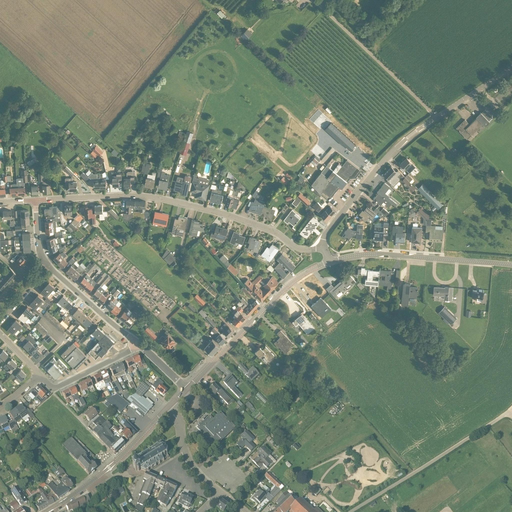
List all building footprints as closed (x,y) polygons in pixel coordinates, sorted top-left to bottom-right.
[(247,29),(241,35),(245,40),(251,34),(247,29)] [(476,117),(477,118),(482,124),(485,127),(493,119),(485,110),(481,113),(481,112),(476,117)] [(465,120),(456,128),(467,139),(472,135),(482,124),(477,118),(469,125),(465,120)] [(322,129),(325,126),(318,120),(315,123),(322,129)] [(332,123),(325,129),(342,145),(343,144),(350,151),(356,145),(332,123)] [(184,141),(180,153),(186,155),(190,143),(193,133),(187,131),(184,141)] [(93,150),(100,157),(103,153),(96,146),(93,150)] [(401,164),(400,164),(406,170),(409,173),(416,167),(412,164),(407,158),(404,161),(403,161),(401,163),(401,164)] [(327,165),(311,185),(313,186),(315,189),(320,194),(323,191),(331,197),(339,187),(341,188),(350,178),(355,178),(360,171),(361,171),(360,171),(347,160),(342,166),(339,164),(333,171),(327,165)] [(66,166),(63,169),(67,173),(68,173),(71,177),(74,174),(66,166)] [(391,167),(384,174),(389,179),(387,180),(391,184),(393,186),(400,178),(401,179),(399,181),(403,185),(404,184),(411,192),(413,190),(416,187),(410,182),(405,177),(398,170),(396,172),(391,167)] [(159,169),(157,177),(160,177),(158,187),(167,189),(168,181),(169,175),(165,174),(165,173),(162,172),(162,170),(159,169)] [(116,172),(111,173),(111,178),(112,179),(113,185),(116,185),(116,187),(119,187),(119,181),(122,181),(122,173),(116,173),(116,172)] [(127,178),(124,178),(124,187),(131,187),(131,185),(136,185),(136,175),(136,172),(132,172),(129,172),(127,174),(127,178)] [(83,173),(80,175),(88,182),(90,180),(83,173)] [(92,173),(88,177),(92,180),(94,180),(94,189),(95,188),(100,188),(100,178),(99,173),(97,173),(93,174),(92,173)] [(103,173),(99,173),(100,178),(100,188),(106,188),(106,186),(110,186),(109,179),(106,179),(106,177),(103,177),(103,173)] [(147,178),(145,185),(153,187),(155,179),(154,179),(155,176),(152,175),(148,174),(147,178)] [(284,176),(280,180),(286,185),(289,181),(284,176)] [(174,187),(174,188),(174,190),(182,192),(181,194),(187,195),(190,182),(184,181),(184,179),(177,177),(176,181),(175,187),(174,187)] [(194,177),(191,190),(194,190),(194,191),(197,191),(196,197),(205,199),(205,200),(209,185),(210,181),(194,177)] [(73,178),(65,178),(65,186),(69,185),(70,190),(77,189),(77,186),(78,186),(77,183),(77,182),(73,182),(73,178)] [(24,183),(16,184),(17,187),(17,195),(25,194),(24,183)] [(384,183),(377,192),(378,193),(392,204),(395,206),(397,204),(388,197),(389,196),(385,193),(390,187),(384,183)] [(12,184),(9,184),(10,195),(17,195),(17,187),(16,184),(12,184)] [(443,205),(423,184),(418,188),(438,209),(443,205)] [(212,189),(210,200),(216,202),(219,189),(220,186),(216,185),(215,189),(212,189)] [(219,189),(216,202),(221,203),(223,195),(221,194),(222,190),(224,190),(225,186),(220,185),(220,186),(219,189)] [(228,194),(225,204),(231,206),(236,190),(231,188),(229,193),(228,194)] [(315,189),(313,191),(319,197),(322,195),(320,194),(315,189)] [(236,190),(231,206),(236,208),(240,197),(237,196),(239,191),(236,190)] [(300,193),(297,197),(301,201),(307,206),(310,202),(301,194),(300,193)] [(378,193),(373,200),(376,202),(380,206),(383,202),(386,204),(385,206),(388,208),(392,204),(378,193)] [(297,197),(292,203),(296,207),(301,201),(297,197)] [(252,201),(249,210),(255,213),(256,210),(261,212),(264,206),(265,202),(255,199),(254,202),(252,201)] [(123,213),(123,219),(126,222),(127,222),(133,217),(133,211),(134,208),(135,208),(135,201),(127,200),(126,213),(123,213)] [(133,217),(149,218),(149,212),(145,212),(146,207),(145,207),(145,201),(135,201),(135,208),(138,208),(138,211),(133,211),(133,217)] [(317,202),(313,206),(319,212),(323,208),(317,202)] [(327,203),(323,208),(331,215),(335,211),(327,203)] [(66,205),(65,205),(66,214),(68,214),(68,218),(73,218),(74,219),(72,222),(69,226),(73,230),(76,227),(80,223),(79,221),(83,218),(80,215),(76,211),(73,213),(72,214),(72,204),(68,204),(66,204),(66,205)] [(102,205),(95,206),(95,213),(100,213),(100,219),(104,219),(104,216),(107,216),(107,212),(103,212),(102,205)] [(51,209),(45,209),(45,215),(51,215),(51,217),(56,216),(56,218),(58,218),(59,218),(61,218),(60,213),(57,213),(57,208),(57,206),(51,207),(51,209)] [(88,206),(84,207),(85,216),(89,216),(89,221),(91,221),(91,223),(96,223),(95,213),(92,213),(92,208),(88,208),(88,206)] [(264,206),(261,212),(267,214),(266,216),(272,218),(275,210),(264,206)] [(362,211),(360,214),(363,217),(362,218),(366,221),(368,218),(371,220),(377,214),(368,207),(364,212),(362,211)] [(319,212),(318,212),(327,220),(331,215),(323,208),(319,212)] [(421,208),(417,212),(426,221),(428,219),(431,217),(421,208)] [(111,209),(108,212),(116,219),(118,216),(111,209)] [(11,210),(2,211),(3,219),(8,218),(8,219),(10,219),(10,223),(9,223),(10,226),(14,226),(14,217),(11,218),(11,210)] [(292,210),(283,220),(287,223),(289,222),(294,226),(300,219),(294,215),(296,213),(292,210)] [(155,213),(154,221),(161,223),(161,224),(166,225),(168,215),(162,213),(162,214),(155,213)] [(174,221),(171,234),(176,235),(178,228),(185,230),(187,219),(179,217),(178,220),(175,219),(174,221)] [(313,217),(300,233),(300,234),(302,232),(308,236),(311,232),(312,232),(313,232),(312,231),(319,223),(313,217)] [(53,221),(45,221),(46,228),(56,227),(56,221),(56,218),(53,218),(53,221)] [(426,224),(426,232),(430,233),(430,240),(442,241),(443,226),(431,226),(431,219),(428,219),(426,221),(426,224)] [(192,220),(189,234),(197,235),(198,230),(204,232),(205,228),(202,227),(203,224),(197,223),(197,221),(192,220)] [(374,227),(373,239),(374,239),(374,240),(375,241),(377,241),(378,241),(379,240),(383,240),(383,235),(388,235),(389,223),(383,223),(383,228),(374,227)] [(412,227),(411,242),(421,242),(422,227),(417,227),(417,224),(413,223),(413,227),(412,227)] [(346,234),(344,237),(347,240),(348,241),(349,240),(348,240),(353,235),(357,235),(356,239),(362,239),(363,225),(357,225),(357,231),(352,231),(349,228),(345,233),(346,234)] [(393,225),(392,234),(395,234),(395,240),(403,241),(404,232),(402,232),(403,226),(393,225)] [(212,229),(211,234),(216,236),(216,237),(220,238),(219,241),(223,242),(223,240),(224,240),(227,229),(217,226),(216,227),(215,230),(212,229)] [(234,232),(230,242),(235,244),(237,245),(236,247),(240,249),(242,244),(245,237),(239,235),(239,233),(234,232)] [(54,238),(47,240),(48,246),(61,242),(62,242),(61,238),(63,237),(63,234),(55,235),(55,237),(54,238)] [(205,238),(201,241),(205,245),(207,246),(210,243),(205,238)] [(249,243),(247,249),(257,252),(261,241),(250,238),(249,243)] [(61,242),(48,246),(50,252),(57,250),(57,249),(58,249),(62,247),(61,242)] [(17,248),(16,250),(20,253),(22,251),(23,251),(23,252),(31,251),(30,245),(20,245),(20,248),(17,248)] [(267,247),(261,255),(269,261),(278,249),(272,245),(269,248),(267,247)] [(167,249),(163,257),(171,265),(176,259),(169,251),(167,249)] [(280,262),(274,267),(283,277),(283,278),(286,275),(280,268),(284,264),(291,270),(295,266),(280,252),(276,258),(280,262)] [(60,253),(54,258),(58,263),(64,258),(60,253)] [(17,259),(13,263),(19,268),(20,267),(22,265),(26,260),(20,255),(20,256),(17,254),(14,257),(17,259)] [(223,255),(219,258),(227,267),(230,264),(227,261),(228,260),(223,255)] [(64,258),(58,263),(62,268),(68,262),(67,262),(64,258)] [(78,267),(74,263),(72,265),(66,271),(71,275),(78,267)] [(78,267),(71,275),(75,279),(80,274),(82,276),(86,271),(92,265),(90,263),(86,267),(84,269),(80,265),(78,267)] [(92,265),(86,271),(88,274),(96,265),(93,263),(92,265)] [(227,267),(232,272),(235,275),(238,272),(236,269),(231,264),(230,264),(227,267)] [(9,267),(5,271),(12,277),(16,273),(9,267)] [(361,269),(361,274),(367,275),(367,280),(365,280),(365,285),(378,286),(378,281),(372,280),(373,276),(379,277),(379,275),(380,270),(379,270),(379,272),(370,271),(370,270),(365,270),(365,268),(362,268),(361,269)] [(378,281),(378,286),(378,285),(388,286),(387,290),(391,291),(392,281),(390,281),(391,271),(389,271),(380,270),(379,275),(385,276),(385,280),(379,279),(379,281),(378,281)] [(5,271),(2,275),(8,281),(12,277),(5,271)] [(84,277),(79,283),(84,287),(89,281),(91,278),(87,274),(84,277)] [(104,278),(99,283),(102,286),(110,277),(107,274),(104,278)] [(331,293),(336,299),(339,297),(339,296),(356,282),(349,274),(344,278),(346,280),(331,293)] [(2,275),(0,277),(0,281),(5,285),(8,281),(2,275)] [(100,275),(95,281),(99,283),(104,278),(100,275)] [(260,275),(256,279),(259,282),(261,281),(264,285),(266,287),(265,288),(270,292),(276,285),(278,283),(272,278),(271,279),(267,275),(264,279),(260,275)] [(89,281),(84,287),(89,291),(94,286),(96,283),(91,278),(89,281)] [(248,279),(244,283),(261,301),(270,292),(265,288),(262,290),(257,285),(258,283),(259,282),(256,279),(252,282),(248,279)] [(49,283),(45,287),(50,292),(55,287),(49,283)] [(403,284),(401,304),(408,305),(409,301),(416,301),(417,290),(418,290),(418,289),(417,289),(417,287),(409,287),(410,284),(403,284)] [(245,285),(241,289),(246,293),(247,292),(250,296),(253,293),(245,285)] [(97,288),(92,294),(97,299),(102,293),(105,290),(102,288),(100,286),(97,288)] [(45,287),(41,292),(46,297),(50,292),(45,287)] [(434,287),(434,296),(444,296),(444,300),(452,300),(453,288),(445,287),(445,288),(434,287)] [(473,290),(472,298),(476,298),(476,297),(482,298),(482,302),(486,302),(486,294),(483,294),(484,290),(479,290),(479,292),(477,292),(477,290),(473,290)] [(102,293),(97,299),(102,303),(107,298),(110,295),(107,293),(105,295),(102,293)] [(196,293),(193,297),(202,305),(205,302),(196,293)] [(38,295),(34,300),(40,305),(40,304),(42,306),(45,302),(48,304),(49,302),(46,299),(44,301),(43,300),(44,300),(38,295)] [(63,296),(58,301),(63,305),(67,299),(63,296)] [(111,299),(106,305),(111,310),(116,304),(113,302),(116,299),(113,297),(111,299)] [(320,298),(311,306),(322,318),(327,313),(324,310),(328,307),(320,298)] [(63,305),(61,307),(66,312),(64,314),(66,316),(69,312),(68,311),(69,310),(68,309),(72,304),(67,299),(63,305)] [(34,300),(30,304),(35,309),(40,305),(34,300)] [(246,306),(240,300),(239,302),(237,304),(239,306),(241,308),(243,309),(246,306)] [(247,307),(244,310),(248,315),(260,303),(259,303),(256,300),(249,308),(247,307)] [(212,302),(209,304),(215,310),(218,308),(212,302)] [(116,304),(111,310),(116,314),(120,309),(124,305),(121,303),(119,306),(116,304)] [(189,303),(187,306),(193,312),(196,309),(189,303)] [(239,306),(233,313),(236,316),(242,322),(247,317),(242,313),(244,310),(243,309),(241,308),(239,306)] [(27,307),(23,312),(28,317),(31,319),(34,315),(33,313),(33,312),(27,307)] [(445,307),(439,314),(451,325),(457,319),(445,307)] [(78,308),(73,314),(77,318),(82,312),(78,308)] [(127,308),(120,317),(125,321),(129,315),(127,313),(129,310),(127,308)] [(202,309),(199,312),(205,319),(213,328),(214,327),(214,328),(217,326),(208,316),(202,309)] [(23,312),(19,317),(24,322),(28,317),(23,312)] [(82,312),(77,318),(81,322),(87,316),(82,312)] [(129,315),(125,321),(130,325),(134,320),(137,322),(141,317),(138,315),(137,317),(132,312),(129,315)] [(294,321),(292,322),(296,326),(299,324),(307,334),(314,328),(303,315),(305,314),(303,312),(296,317),(297,318),(295,320),(294,321)] [(81,322),(80,324),(85,329),(83,331),(85,333),(88,329),(86,327),(92,321),(87,316),(81,322)] [(233,318),(231,320),(232,321),(238,326),(242,322),(236,316),(234,318),(233,318)] [(16,320),(12,325),(17,330),(18,329),(19,331),(23,326),(26,329),(27,327),(23,324),(22,325),(16,320)] [(226,323),(220,328),(223,332),(221,334),(226,339),(228,336),(229,337),(234,331),(229,326),(226,323)] [(12,325),(8,329),(13,334),(17,330),(12,325)] [(96,328),(92,332),(96,336),(97,336),(95,338),(98,341),(104,332),(101,330),(101,329),(97,326),(95,328),(96,328)] [(147,327),(144,331),(153,340),(156,337),(153,334),(153,333),(147,327)] [(213,328),(211,330),(216,335),(214,337),(217,340),(216,342),(219,346),(221,344),(222,344),(226,339),(221,334),(217,331),(214,328),(214,327),(213,328)] [(279,339),(275,343),(279,348),(279,347),(284,352),(293,344),(280,330),(277,334),(281,338),(280,339),(279,339)] [(104,332),(98,341),(101,343),(108,336),(104,332)] [(162,335),(160,338),(164,342),(163,344),(167,347),(168,346),(169,347),(170,347),(172,345),(174,344),(175,343),(175,342),(176,341),(168,334),(165,337),(162,335)] [(80,340),(78,342),(81,345),(87,337),(84,335),(80,340)] [(98,341),(89,352),(96,358),(100,354),(102,355),(107,349),(115,340),(109,335),(108,336),(101,343),(98,341)] [(29,340),(24,345),(28,349),(33,344),(36,342),(36,341),(32,337),(29,340)] [(200,341),(197,345),(202,350),(204,347),(212,354),(220,346),(219,346),(216,342),(212,339),(208,343),(204,340),(202,343),(200,341)] [(33,344),(28,349),(32,354),(38,349),(42,344),(44,342),(42,340),(38,344),(36,342),(33,344)] [(73,343),(61,355),(74,368),(86,356),(73,343)] [(260,348),(255,353),(260,358),(262,356),(268,362),(273,357),(275,356),(266,347),(262,350),(260,348)] [(38,349),(32,354),(37,359),(42,353),(38,349)] [(137,356),(131,359),(134,366),(138,364),(139,367),(145,365),(141,357),(138,358),(137,356)] [(53,358),(44,367),(47,370),(48,369),(56,378),(63,371),(67,367),(59,359),(57,361),(53,358)] [(6,364),(3,367),(10,373),(15,368),(14,366),(16,363),(11,359),(6,364)] [(131,359),(125,362),(130,372),(133,371),(132,367),(134,366),(131,359)] [(121,364),(115,367),(120,376),(121,377),(126,374),(125,372),(125,371),(121,364)] [(242,365),(239,368),(245,375),(251,382),(259,374),(253,367),(248,372),(242,365)] [(115,367),(110,370),(114,377),(115,378),(120,376),(115,367)] [(15,370),(9,376),(12,379),(16,375),(18,377),(14,381),(18,385),(20,382),(24,379),(23,378),(24,377),(23,377),(26,374),(21,369),(17,372),(15,370)] [(106,372),(100,375),(103,381),(104,384),(105,385),(111,382),(109,378),(106,372)] [(100,375),(94,378),(97,384),(95,385),(98,393),(101,392),(99,388),(101,387),(100,385),(104,384),(103,381),(100,375)] [(129,375),(126,376),(129,383),(128,383),(133,393),(133,392),(134,392),(136,390),(134,386),(132,382),(129,375)] [(231,376),(224,382),(239,398),(242,395),(233,386),(237,382),(231,376)] [(159,379),(152,386),(155,389),(154,391),(158,394),(159,393),(162,396),(167,391),(161,386),(163,383),(159,379)] [(89,380),(84,383),(87,390),(91,388),(92,391),(95,390),(93,387),(89,380)] [(117,381),(114,382),(117,387),(117,389),(119,393),(122,392),(117,381)] [(126,399),(125,401),(129,404),(130,405),(131,403),(138,409),(135,412),(142,417),(144,415),(145,415),(146,414),(151,408),(150,407),(140,398),(149,388),(143,383),(142,382),(142,383),(140,385),(136,390),(134,392),(127,399),(126,399)] [(84,383),(78,385),(82,392),(84,396),(86,395),(84,391),(87,390),(84,383)] [(215,385),(210,390),(215,395),(215,396),(217,394),(220,397),(228,405),(232,401),(224,393),(220,389),(220,390),(215,385)] [(34,391),(31,393),(35,398),(42,390),(38,386),(33,391),(34,391)] [(74,388),(68,391),(71,397),(73,401),(76,399),(79,398),(74,388)] [(42,390),(35,398),(37,400),(37,401),(40,404),(48,398),(46,396),(47,395),(42,390)] [(68,391),(62,393),(66,400),(67,403),(70,402),(68,399),(71,397),(68,391)] [(298,393),(291,398),(296,403),(302,398),(298,393)] [(118,395),(106,399),(120,414),(129,404),(125,401),(118,395)] [(248,402),(245,405),(250,411),(252,413),(255,410),(251,405),(248,402)] [(21,406),(15,410),(22,419),(28,415),(32,419),(34,417),(31,413),(29,411),(29,410),(26,412),(25,411),(21,406)] [(92,409),(84,415),(89,422),(97,415),(92,409)] [(15,410),(9,414),(12,418),(13,421),(11,422),(14,428),(17,427),(17,426),(15,424),(22,419),(15,410)] [(210,416),(197,429),(214,445),(215,444),(216,444),(221,439),(222,441),(236,427),(221,413),(214,420),(210,416)] [(97,427),(93,431),(100,439),(105,434),(100,429),(106,423),(100,416),(98,417),(96,419),(93,423),(97,427)] [(5,417),(0,419),(0,424),(1,426),(3,430),(9,427),(11,430),(11,431),(14,429),(14,428),(11,422),(8,424),(5,417)] [(124,419),(120,423),(123,426),(133,436),(136,433),(126,422),(127,422),(124,419)] [(105,434),(100,439),(110,449),(115,454),(124,445),(125,444),(125,443),(122,441),(121,442),(119,440),(118,441),(113,435),(108,430),(111,428),(111,427),(106,423),(100,429),(105,434)] [(115,428),(114,429),(127,441),(129,439),(130,439),(131,438),(131,437),(132,437),(125,430),(122,433),(116,427),(115,428)] [(43,429),(39,434),(42,438),(47,433),(43,429)] [(243,439),(237,445),(241,449),(245,444),(248,447),(247,448),(251,452),(256,447),(251,442),(255,439),(247,431),(241,437),(243,439)] [(71,438),(62,446),(77,463),(85,471),(88,474),(89,475),(91,473),(92,475),(95,471),(94,470),(96,468),(91,463),(90,464),(86,460),(86,459),(88,457),(89,458),(91,456),(92,456),(76,438),(74,436),(71,438)] [(134,468),(136,471),(138,470),(138,471),(139,471),(140,471),(140,470),(139,469),(141,468),(141,469),(146,471),(148,470),(148,471),(149,470),(148,470),(151,468),(152,469),(153,468),(156,466),(156,465),(159,463),(160,464),(160,463),(160,462),(163,460),(164,461),(164,460),(169,457),(167,454),(168,454),(167,453),(168,451),(169,450),(167,450),(166,448),(167,447),(166,446),(166,447),(163,447),(163,446),(163,445),(162,443),(161,442),(154,446),(155,446),(154,446),(155,447),(151,449),(151,448),(150,449),(151,449),(148,451),(147,451),(146,451),(143,453),(143,454),(140,456),(139,455),(139,456),(139,457),(137,458),(137,462),(137,463),(135,462),(134,463),(133,463),(133,465),(134,466),(133,466),(134,468)] [(256,453),(250,459),(253,461),(257,465),(259,468),(263,464),(266,468),(273,462),(268,457),(270,455),(263,447),(256,453)] [(256,495),(252,499),(256,502),(257,501),(260,503),(265,498),(270,502),(281,491),(280,490),(278,488),(282,484),(269,472),(265,477),(276,487),(269,494),(266,491),(263,488),(260,491),(256,495)] [(136,508),(135,510),(138,511),(141,511),(150,497),(153,490),(157,478),(147,474),(143,482),(144,483),(139,495),(141,496),(137,505),(135,508),(136,508)] [(51,483),(47,486),(52,492),(55,495),(58,499),(58,500),(64,496),(69,492),(68,490),(60,481),(57,478),(54,480),(51,477),(50,479),(48,480),(51,483)] [(65,477),(60,481),(68,490),(73,486),(65,477)] [(157,478),(153,490),(158,492),(159,488),(163,490),(162,491),(163,491),(167,482),(157,478)] [(162,491),(157,502),(166,507),(168,503),(169,503),(175,491),(177,487),(167,482),(163,491),(162,491)] [(239,484),(232,491),(235,494),(242,487),(239,484)] [(18,486),(11,491),(20,505),(26,501),(23,497),(24,496),(18,486)] [(29,489),(24,492),(30,501),(39,495),(39,496),(39,497),(42,501),(36,505),(39,511),(54,503),(53,502),(58,499),(55,495),(52,492),(47,496),(45,493),(44,493),(41,488),(35,492),(34,490),(31,492),(29,489)] [(288,511),(289,511),(288,511),(311,511),(313,511),(301,499),(296,504),(289,496),(286,492),(276,502),(279,505),(276,508),(277,508),(273,511),(272,511),(288,511)] [(182,495),(178,503),(189,508),(190,505),(191,505),(193,501),(192,501),(194,498),(186,494),(186,495),(185,497),(182,495)] [(87,496),(75,502),(78,507),(83,505),(84,507),(88,505),(91,503),(87,496)] [(10,509),(7,511),(22,511),(19,506),(15,500),(10,504),(12,507),(12,508),(10,510),(10,509)] [(222,501),(217,508),(221,511),(224,511),(229,506),(222,501)] [(71,508),(63,511),(77,511),(80,510),(78,507),(75,502),(69,505),(71,508)]
